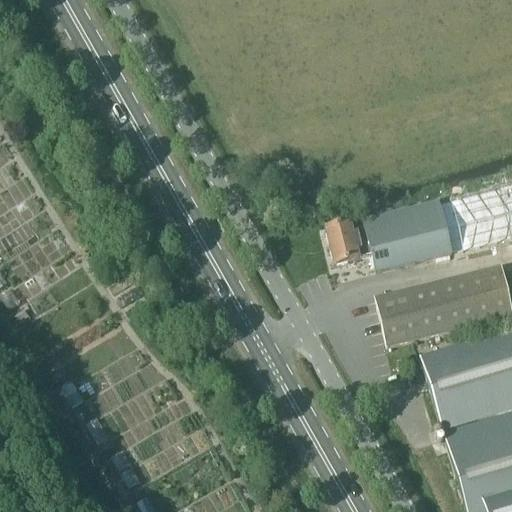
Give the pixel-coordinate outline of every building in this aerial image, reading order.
[(511,198),(439,217),(449,257),(511,241),(511,198)] [(388,254),(390,263),(392,271),(449,257),(439,217),(436,204),(362,222),(364,231),(365,235),(370,254),(376,252),(377,256),(388,254)] [(357,261),(370,258),(371,258),(375,275),(392,271),(390,263),(388,254),(377,256),(376,252),(370,254),(365,235),(364,231),(351,235),(349,227),(324,233),(333,270),(358,264),(357,261)] [(499,272),(374,304),(385,351),(511,320),(499,272)] [(28,320),(24,313),(15,319),(20,325),(28,320)] [(511,332),(419,360),(446,450),(511,430),(511,332)] [(61,383),(57,373),(51,377),(55,386),(61,383)] [(94,416),(89,407),(81,412),(87,421),(94,416)] [(511,511),(511,430),(446,450),(464,511),(511,511)] [(129,506),(135,503),(131,496),(125,499),(129,506)]
